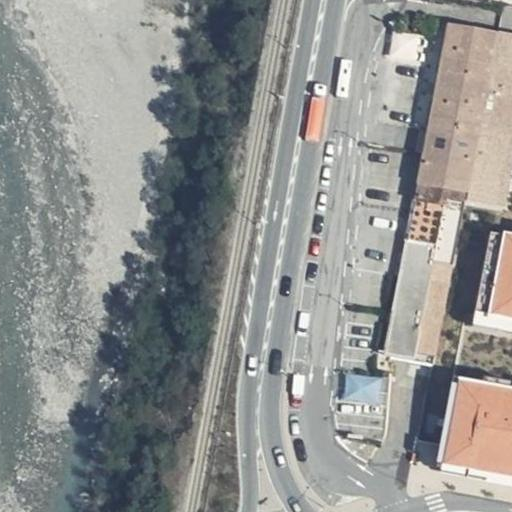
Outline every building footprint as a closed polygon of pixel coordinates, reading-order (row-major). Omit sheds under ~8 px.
[(474,194),(507,27),(458,17),(391,348),(443,357),(474,194)] [(511,195),(511,28),(507,27),(474,194),(511,202),(511,195)] [(511,245),(482,240),(466,331),(511,338),(511,245)] [(346,401),(382,402),(383,376),(347,374),(346,401)] [(511,407),(446,395),(430,484),(511,499),(511,407)]
